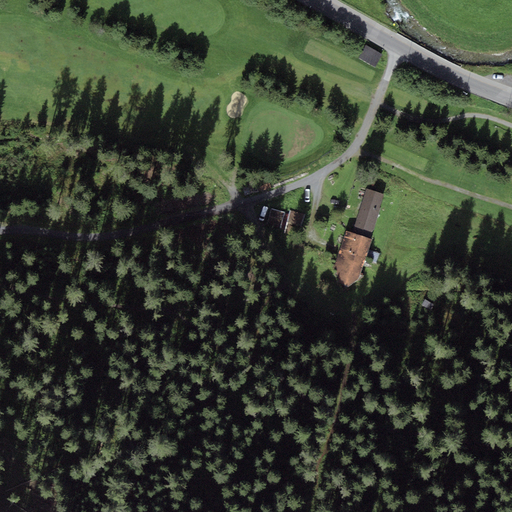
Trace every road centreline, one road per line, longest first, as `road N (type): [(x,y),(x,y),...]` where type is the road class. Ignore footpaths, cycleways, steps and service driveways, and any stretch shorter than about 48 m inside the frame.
road 1 (track): [(240,199),(107,238),(0,228)]
road 2 (track): [(398,48),(352,151),(305,182),(240,199)]
road 3 (tertiary): [(313,0),(432,67),(511,99)]
road 4 (track): [(352,151),(511,206)]
road 5 (track): [(383,86),(434,109),(511,124)]
